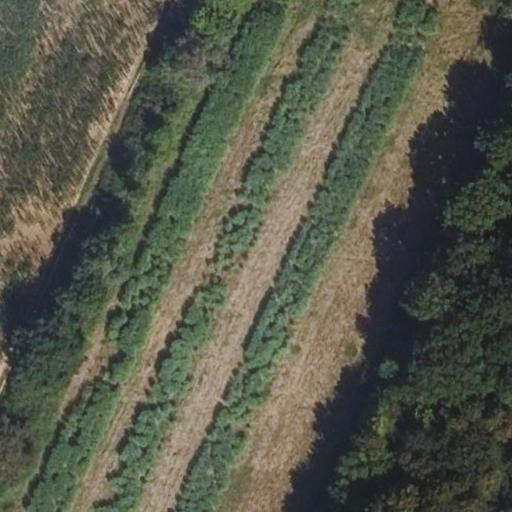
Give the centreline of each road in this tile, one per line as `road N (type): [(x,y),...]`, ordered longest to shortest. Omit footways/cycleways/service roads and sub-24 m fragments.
road 1 (track): [(178,0),(0,405)]
road 2 (track): [(511,183),(376,511)]
